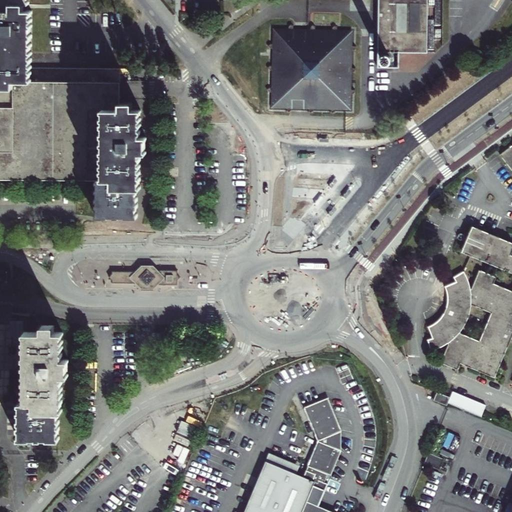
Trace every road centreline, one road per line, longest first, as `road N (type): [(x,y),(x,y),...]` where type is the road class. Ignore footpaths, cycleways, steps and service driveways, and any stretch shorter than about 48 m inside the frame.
road 1 (residential): [(145,0),(257,138),(262,255)]
road 2 (residential): [(340,317),(132,416),(99,444)]
road 3 (secondary): [(0,255),(262,255)]
road 4 (secondary): [(326,270),(354,255),(425,169),(511,104)]
road 5 (residential): [(340,317),(388,368),(406,410),(406,446),(382,511)]
road 6 (unknown): [(444,511),(473,433),(484,426),(511,437)]
